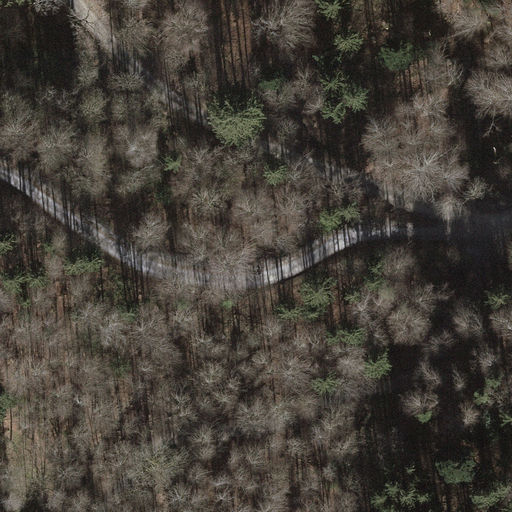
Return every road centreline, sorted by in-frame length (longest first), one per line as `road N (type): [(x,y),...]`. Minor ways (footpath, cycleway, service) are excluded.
road 1 (track): [(0,171),(114,247),(219,280),(278,277),(369,232),(483,227)]
road 2 (track): [(74,0),(151,91),(217,125),(483,227)]
